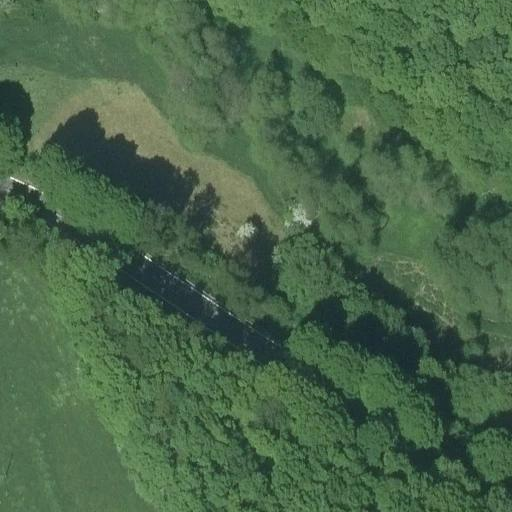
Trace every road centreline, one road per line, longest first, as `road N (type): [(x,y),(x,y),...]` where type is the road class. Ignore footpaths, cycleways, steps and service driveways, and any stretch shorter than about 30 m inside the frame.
road 1 (secondary): [(0,202),(511,510)]
road 2 (track): [(180,511),(79,315),(0,242)]
